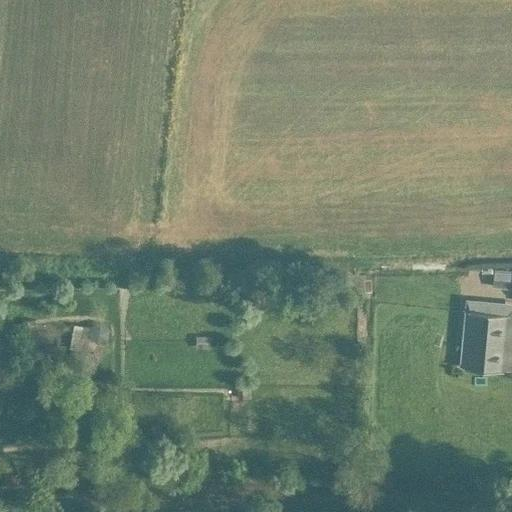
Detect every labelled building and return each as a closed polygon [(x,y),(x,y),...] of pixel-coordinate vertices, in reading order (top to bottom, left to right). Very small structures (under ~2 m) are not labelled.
[(509,287),(511,270),(495,268),(493,286),(509,287)] [(511,369),(511,301),(466,298),(460,365),(511,369)] [(97,343),(108,339),(109,328),(99,321),(90,325),(89,335),(97,343)] [(204,332),(192,333),(192,345),(204,346),(204,332)] [(238,394),(249,394),(249,382),(238,383),(238,394)] [(0,488),(2,496),(13,494),(8,473),(0,474),(0,488)]
